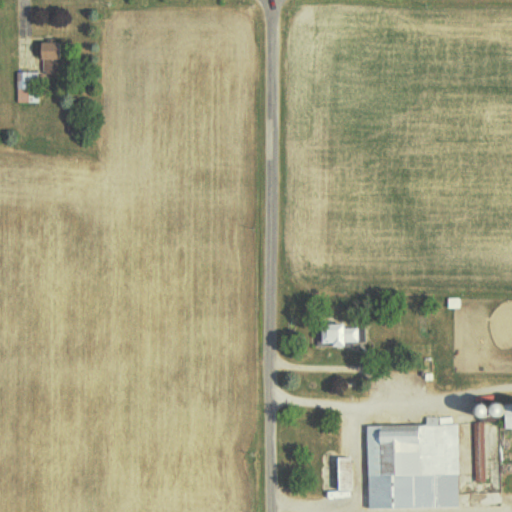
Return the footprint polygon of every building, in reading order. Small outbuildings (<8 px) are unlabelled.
[(55,41),(36,42),(36,59),(41,58),(41,73),(56,72),(55,41)] [(16,102),(38,102),(37,71),(15,71),(16,102)] [(355,325),(340,325),(340,321),(316,321),(316,341),(355,340),(355,325)] [(366,506),(458,505),(457,422),(437,422),(437,415),(424,416),(424,423),(365,424),(366,506)] [(484,481),(483,423),(473,424),(474,481),(484,481)] [(349,456),(335,456),(336,496),(350,496),(349,456)]
